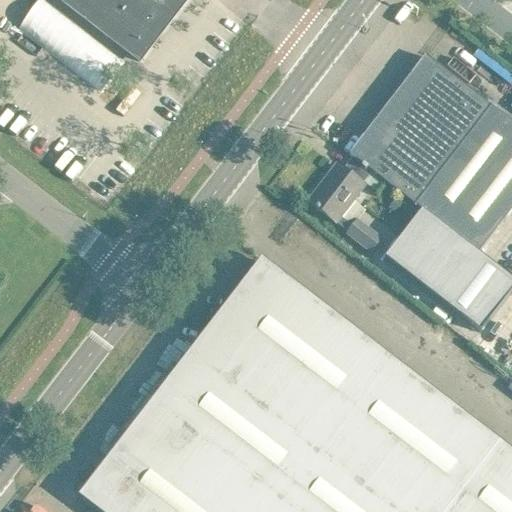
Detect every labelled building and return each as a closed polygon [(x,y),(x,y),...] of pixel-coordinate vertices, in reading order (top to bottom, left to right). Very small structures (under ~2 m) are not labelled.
[(57,0),(139,62),(187,0),(57,0)] [(219,38),(227,26),(215,19),(208,31),(219,38)] [(352,160),(342,172),(361,187),(371,174),(415,208),(491,110),(426,60),(425,58),(349,157),(352,160)] [(511,126),(491,110),(415,208),(420,212),(423,214),(479,256),(511,212),(511,126)] [(363,188),(361,187),(342,172),(336,168),(308,204),(319,212),(317,214),(320,216),(321,214),(350,237),(349,238),(370,254),(380,242),(356,223),(352,229),(339,219),(363,188)] [(420,212),(383,261),(480,335),(511,293),(511,281),(479,256),(423,214),(420,212)] [(96,511),(257,511),(379,354),(261,263),(79,499),(96,511)] [(445,511),(497,445),(379,354),(257,511),(445,511)] [(511,511),(511,456),(497,445),(445,511),(511,511)]
